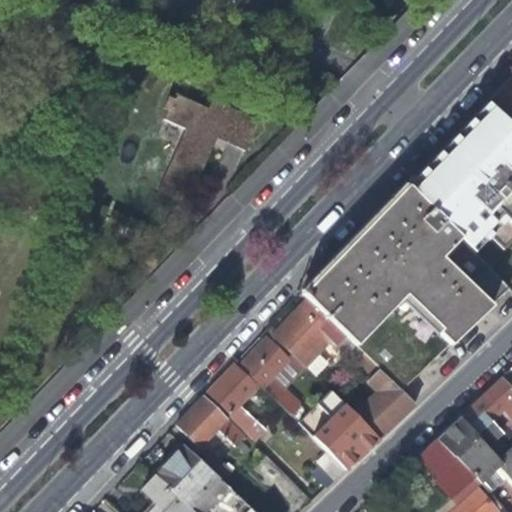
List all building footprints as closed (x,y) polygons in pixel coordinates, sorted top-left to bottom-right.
[(511,128),(511,80),(510,79),(501,89),(487,103),(511,128)] [(179,133),(152,193),(181,206),(211,142),(239,154),(254,124),(206,103),(202,112),(169,98),(166,103),(161,102),(157,112),(162,114),(158,123),(179,133)] [(511,128),(487,103),(429,163),(404,189),(422,206),(470,253),(486,236),(501,250),(511,237),(511,128)] [(489,306),(507,289),(479,262),(470,253),(422,206),(404,189),(353,243),(300,298),(307,303),(377,372),(399,392),(415,377),(489,306)] [(325,341),(367,382),(377,372),(307,303),(291,319),(272,338),(300,366),(325,341)] [(239,368),(289,417),(299,407),(271,379),(289,362),(268,341),(258,351),(239,368)] [(219,381),(205,396),(253,443),(264,431),(239,407),(255,390),(233,367),(219,381)] [(413,406),(399,392),(377,372),(367,382),(365,384),(342,407),(371,436),(384,424),(389,430),(413,406)] [(511,391),(500,379),(458,419),(485,448),(500,435),(489,424),(497,416),(506,425),(510,421),(511,423),(511,391)] [(329,455),(345,471),(363,453),(376,440),(371,436),(342,407),(325,390),(313,405),(327,417),(307,437),(329,455)] [(187,415),(175,427),(199,450),(217,432),(234,449),(243,440),(201,400),(187,415)] [(511,446),(496,461),(485,448),(458,419),(436,441),(472,480),(478,486),(479,488),(500,469),(511,481),(511,446)] [(426,476),(448,500),(472,480),(436,441),(413,462),(426,476)] [(151,476),(154,478),(186,510),(216,479),(181,446),(167,460),(151,476)] [(317,467),(333,482),(345,471),(329,455),(317,467)] [(155,507),(150,511),(187,511),(186,510),(154,478),(139,492),(155,507)] [(187,511),(250,511),(216,479),(186,510),(187,511)] [(502,511),(500,510),(498,511),(492,511),(473,491),(478,486),(472,480),(448,500),(455,506),(449,511),(443,505),(437,510),(434,511),(502,511)] [(434,511),(437,510),(429,501),(416,511),(434,511)]
